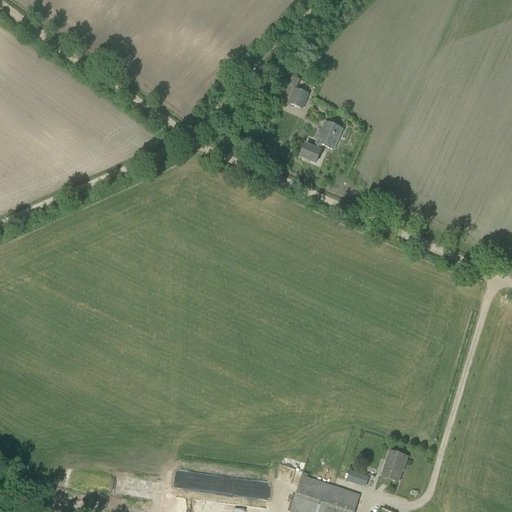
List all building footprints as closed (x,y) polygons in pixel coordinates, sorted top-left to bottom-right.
[(301,110),(308,95),(295,90),(299,80),(290,77),(280,101),(301,110)] [(235,125),(254,105),(246,98),(227,118),(235,125)] [(317,144),(323,146),(334,151),(343,130),(325,123),(317,144)] [(316,163),(323,146),(317,144),(314,149),(305,145),(300,157),(316,163)] [(404,467),(407,458),(390,452),(382,477),(398,482),(403,467),(404,467)] [(365,488),(369,477),(349,471),(346,482),(365,488)] [(354,511),(360,496),(307,478),(308,475),(302,473),(289,511),(354,511)]
